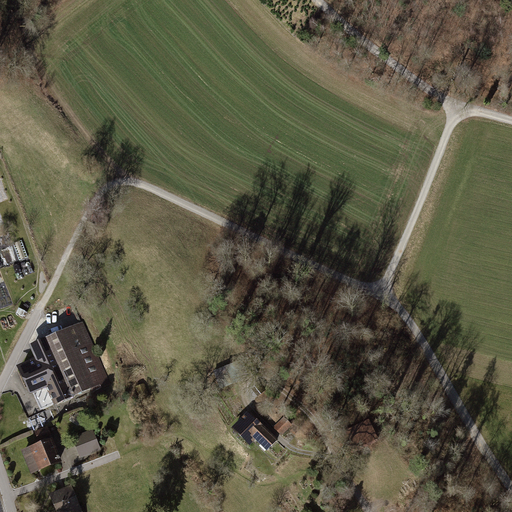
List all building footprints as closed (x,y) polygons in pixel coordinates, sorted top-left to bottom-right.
[(79,325),(29,348),(35,361),(17,369),(30,398),(46,391),(55,409),(101,387),(102,388),(113,383),(85,322),(79,325)] [(242,360),(214,371),(220,389),(249,377),(242,360)] [(247,412),(230,429),(248,447),(254,441),(265,452),(277,440),(262,425),(262,426),(247,412)] [(284,417),(273,428),(281,436),(292,425),(284,417)] [(368,419),(339,434),(349,453),(378,439),(368,419)] [(47,427),(36,432),(39,440),(50,436),(47,427)] [(92,430),(71,439),(80,458),(101,450),(92,430)] [(52,441),(21,453),(31,478),(62,465),(52,441)] [(81,511),(70,487),(44,498),(49,511),(81,511)]
